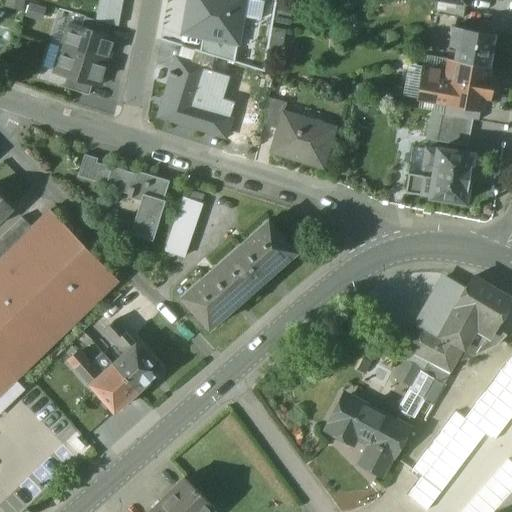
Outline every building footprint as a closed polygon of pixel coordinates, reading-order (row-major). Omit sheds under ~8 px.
[(122,1),(117,0),(97,0),(96,8),(120,13),(122,1)] [(236,45),(237,45),(244,0),(186,0),(181,35),(202,39),(236,45)] [(464,6),(438,1),(436,14),(462,18),(464,6)] [(120,13),(96,8),(94,20),(110,25),(118,27),(120,13)] [(94,20),(85,18),(81,29),(106,36),(110,25),(94,20)] [(81,29),(68,24),(61,48),(107,63),(114,39),(106,36),(81,29)] [(291,32),(271,28),(267,51),(286,55),(291,32)] [(493,35),(452,28),(448,46),(456,48),(454,60),(487,66),(493,35)] [(422,37),(412,36),(411,44),(421,45),(422,37)] [(236,45),(202,39),(200,52),(233,61),(236,45)] [(241,61),(261,57),(258,41),(238,45),(241,61)] [(107,63),(61,48),(53,73),(91,84),(99,86),(107,63)] [(214,57),(194,51),(190,63),(204,67),(204,69),(212,71),(216,58),(214,57)] [(230,117),(193,105),(204,69),(204,67),(190,63),(176,59),(172,73),(169,72),(168,76),(171,77),(165,97),(171,99),(165,119),(224,137),(230,117)] [(487,67),(454,61),(454,60),(446,59),(444,71),(425,67),(419,98),(444,103),(446,103),(446,102),(480,108),(482,97),(486,98),(489,79),(485,78),(487,67)] [(91,84),(67,77),(63,88),(88,96),(91,84)] [(285,104),(267,99),(263,124),(277,128),(282,113),(283,113),(285,104)] [(480,108),(446,102),(446,103),(444,103),(442,114),(472,120),(478,121),(480,108)] [(283,113),(282,113),(277,128),(270,152),(322,168),(334,128),(283,113)] [(442,114),(442,115),(436,141),(466,147),(472,120),(442,114)] [(472,154),(436,149),(436,150),(425,149),(422,171),(408,169),(404,193),(465,202),(472,154)] [(97,160),(84,157),(78,178),(91,181),(97,160)] [(168,183),(138,174),(137,176),(112,169),(106,188),(128,195),(126,200),(130,201),(130,199),(141,202),(132,233),(151,239),(168,183)] [(0,196),(0,220),(12,209),(0,196)] [(182,199),(165,251),(183,257),(201,205),(182,199)] [(14,226),(0,239),(0,393),(116,281),(49,211),(31,228),(32,230),(25,237),(14,226)] [(31,228),(21,218),(13,225),(14,226),(25,237),(32,230),(31,228)] [(227,262),(252,291),(296,254),(270,224),(252,239),(250,237),(240,246),(242,249),(227,262)] [(252,291),(227,262),(213,275),(210,272),(199,281),(202,284),(183,300),(208,329),(252,291)] [(465,289),(445,277),(417,326),(438,337),(455,307),(465,289)] [(508,301),(473,278),(465,289),(455,307),(490,330),(491,329),(508,301)] [(490,330),(455,307),(438,337),(461,349),(474,356),(494,346),(504,336),(491,329),(490,330)] [(135,345),(114,321),(104,330),(125,353),(135,345)] [(438,337),(417,326),(409,340),(411,341),(455,363),(461,349),(438,337)] [(455,363),(411,341),(407,351),(427,362),(449,374),(455,363)] [(125,353),(112,365),(136,392),(159,372),(135,345),(125,353)] [(421,373),(427,362),(407,351),(394,379),(410,387),(419,371),(421,373)] [(100,376),(79,352),(69,361),(90,385),(100,376)] [(511,358),(464,420),(483,435),(492,442),(511,416),(511,358)] [(450,375),(427,362),(421,373),(434,380),(444,386),(450,375)] [(136,392),(112,365),(100,376),(90,385),(114,412),(136,392)] [(444,386),(434,380),(422,401),(432,406),(444,386)] [(384,417),(345,397),(327,430),(351,442),(355,435),(371,443),(360,463),(379,473),(404,428),(403,428),(384,417)] [(409,417),(390,406),(384,417),(403,428),(409,417)] [(421,478),(439,492),(483,435),(464,420),(455,414),(412,470),(421,478)] [(460,511),(493,511),(494,511),(511,491),(511,464),(507,460),(460,511)] [(184,478),(149,511),(209,511),(214,508),(184,478)] [(424,511),(439,492),(421,478),(406,497),(424,511)] [(511,511),(511,491),(494,511),(495,511),(511,511)]
